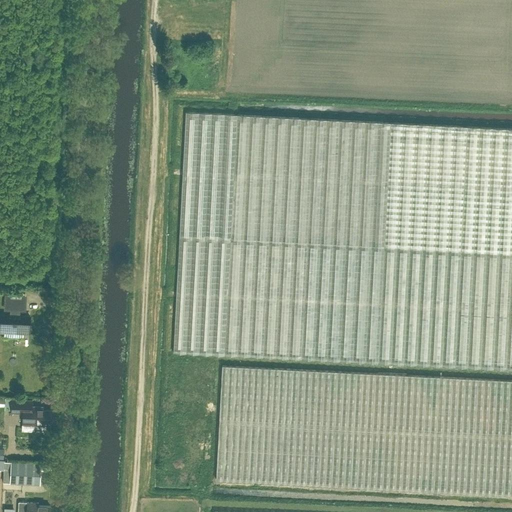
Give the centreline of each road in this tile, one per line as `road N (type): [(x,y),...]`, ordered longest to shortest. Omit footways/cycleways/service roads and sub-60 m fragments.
road 1 (unclassified): [(64,511),(89,0)]
road 2 (track): [(153,0),(133,511)]
